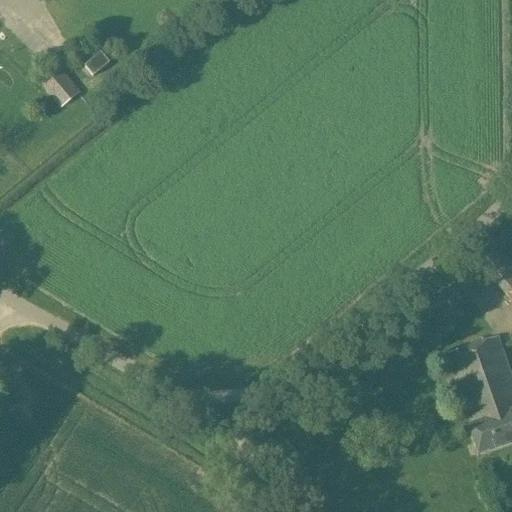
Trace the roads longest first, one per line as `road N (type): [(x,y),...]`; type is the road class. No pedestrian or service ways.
road 1 (unclassified): [(267,391),(511,192)]
road 2 (unclassified): [(181,398),(13,302)]
